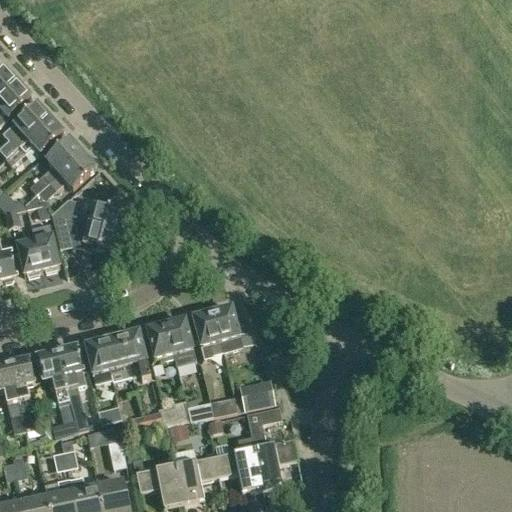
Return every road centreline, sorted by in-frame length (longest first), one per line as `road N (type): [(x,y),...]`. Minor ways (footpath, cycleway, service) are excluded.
road 1 (residential): [(199,234),(0,20)]
road 2 (residential): [(199,234),(148,282),(97,314),(0,339)]
road 3 (residential): [(347,343),(300,316),(199,234)]
road 4 (residential): [(329,511),(326,404),(347,343)]
road 5 (unclassified): [(459,394),(347,343)]
